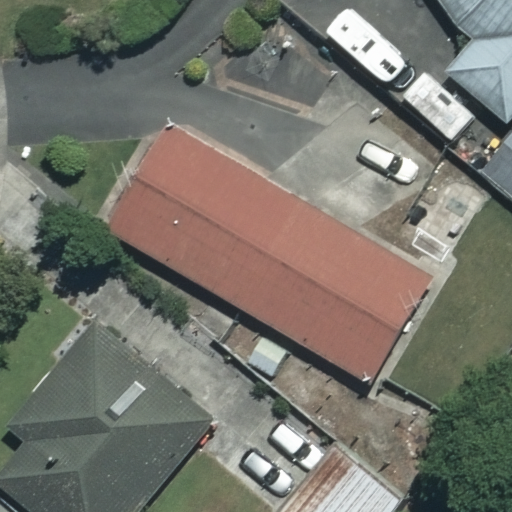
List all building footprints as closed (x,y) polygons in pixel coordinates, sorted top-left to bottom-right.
[(511,115),(511,0),(448,0),(470,28),(444,58),(511,117),(511,115)] [(433,272),(171,121),(111,225),(373,376),(433,272)] [(511,131),(483,166),(511,190),(511,131)] [(132,511),(217,412),(102,315),(14,419),(34,436),(1,475),(44,511),(132,511)] [(391,511),(407,490),(335,440),(284,511),(391,511)]
